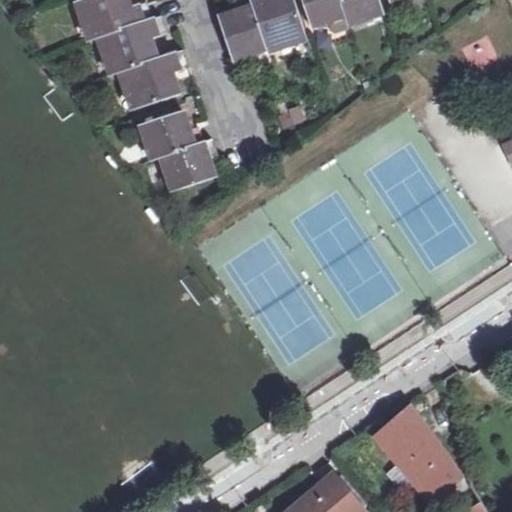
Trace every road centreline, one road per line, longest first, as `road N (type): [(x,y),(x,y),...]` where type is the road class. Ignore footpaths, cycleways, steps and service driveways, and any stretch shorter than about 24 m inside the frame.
road 1 (residential): [(511,299),(196,511)]
road 2 (residential): [(242,140),(195,0)]
